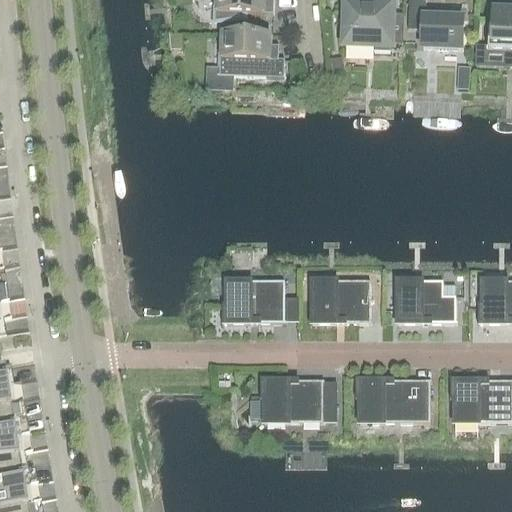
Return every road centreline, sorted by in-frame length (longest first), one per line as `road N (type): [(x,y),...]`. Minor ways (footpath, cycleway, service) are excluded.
road 1 (residential): [(84,361),(511,360)]
road 2 (residential): [(4,0),(50,362)]
road 3 (tertiary): [(38,0),(84,361)]
road 4 (tertiary): [(84,361),(109,511)]
road 5 (residential): [(50,362),(75,511)]
